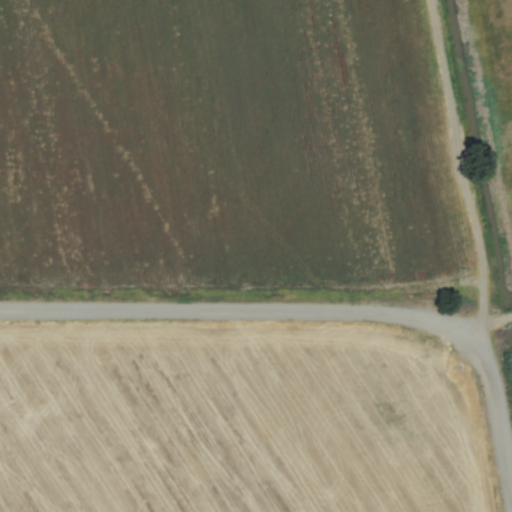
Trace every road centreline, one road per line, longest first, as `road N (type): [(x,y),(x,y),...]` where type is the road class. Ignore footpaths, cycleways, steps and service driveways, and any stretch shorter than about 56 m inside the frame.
road 1 (residential): [(511,492),(482,345),(422,313),(0,308)]
road 2 (track): [(486,321),(420,0)]
